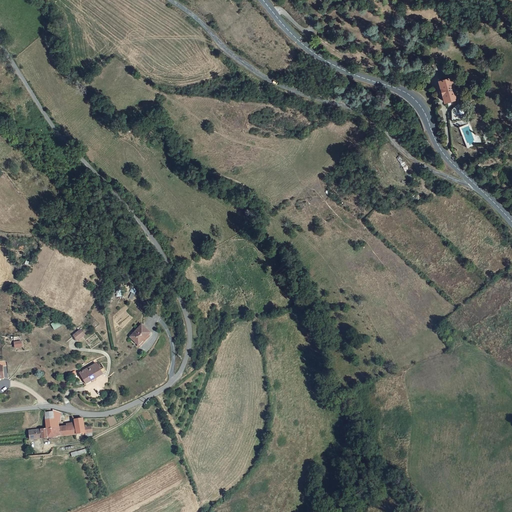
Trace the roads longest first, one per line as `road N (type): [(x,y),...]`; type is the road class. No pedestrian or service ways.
road 1 (unclassified): [(0,407),(43,401),(97,413),(116,409),(171,380),(189,338),(162,251),(56,130),(0,43)]
road 2 (unclassified): [(172,0),(264,77),(370,116),(421,165),(477,188)]
road 3 (secondary): [(477,188),(438,150),(422,111),(403,91),(342,70),(293,37),(263,0)]
